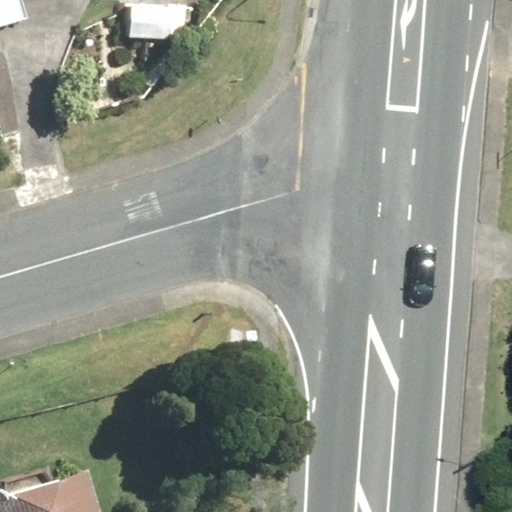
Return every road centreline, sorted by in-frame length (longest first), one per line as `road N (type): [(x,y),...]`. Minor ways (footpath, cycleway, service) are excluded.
road 1 (tertiary): [(379,199),(300,192),(0,281)]
road 2 (primary): [(372,511),(379,199)]
road 3 (primary): [(379,199),(394,0)]
